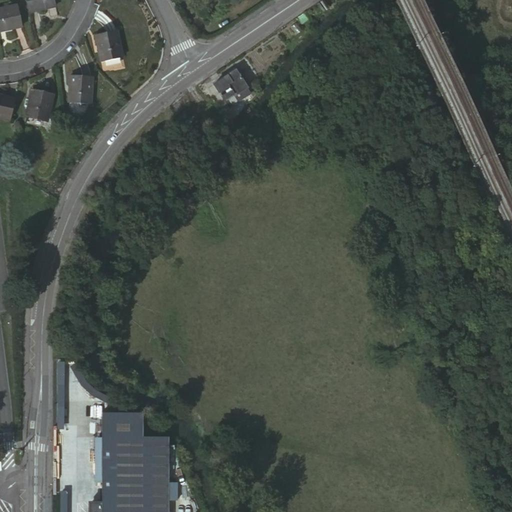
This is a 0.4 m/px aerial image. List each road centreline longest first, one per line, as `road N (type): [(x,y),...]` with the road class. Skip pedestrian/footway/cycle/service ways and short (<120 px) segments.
road 1 (tertiary): [(192,71),(116,137),(57,246),(42,323),(36,511)]
road 2 (tertiary): [(298,0),(192,71)]
road 3 (residential): [(0,71),(40,63),(89,0)]
